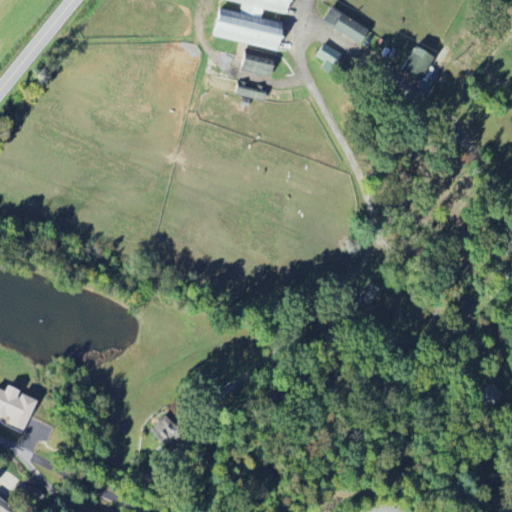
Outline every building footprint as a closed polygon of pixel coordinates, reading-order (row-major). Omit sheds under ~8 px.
[(273,51),(278,25),(258,21),(259,11),(281,15),(283,0),(215,0),(215,1),(238,5),(236,15),(212,10),(206,38),(273,51)] [(356,46),(365,30),(325,9),(317,24),(356,46)] [(321,67),(329,72),(338,55),(319,45),(312,59),(322,64),(321,67)] [(415,83),(429,59),(410,48),(396,72),(415,83)] [(271,55),(239,50),(236,73),(267,78),(271,55)] [(261,102),(263,87),(233,83),(231,98),(261,102)] [(33,402),(19,396),(20,393),(3,386),(0,392),(0,417),(6,420),(3,426),(20,433),(33,402)] [(0,496),(0,511),(2,511),(9,503),(0,496)]
